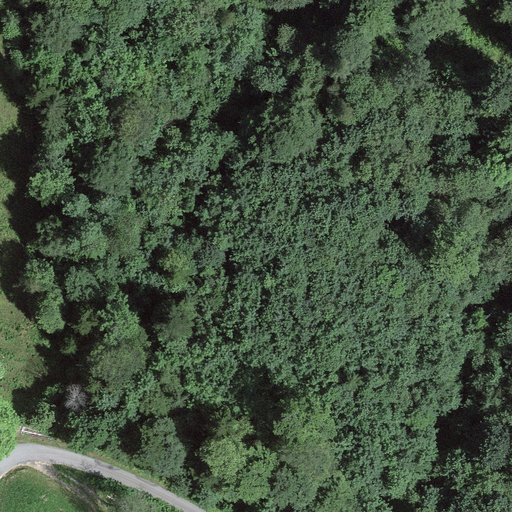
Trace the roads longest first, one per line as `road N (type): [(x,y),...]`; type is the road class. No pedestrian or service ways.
road 1 (track): [(241,0),(300,23),(447,44),(511,74)]
road 2 (unclassified): [(0,464),(25,453),(73,459),(190,511)]
